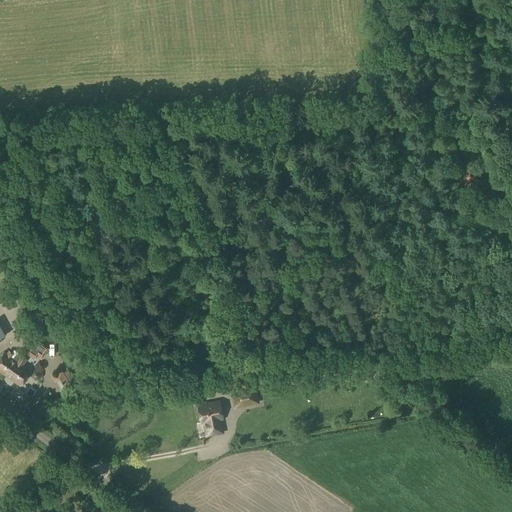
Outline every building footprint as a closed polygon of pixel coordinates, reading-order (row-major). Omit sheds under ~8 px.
[(22,321),(14,333),(26,343),(21,351),(30,357),(34,360),(37,357),(40,360),(48,348),(40,343),(42,340),(38,338),(35,335),(38,332),(22,321)] [(0,358),(0,372),(5,376),(19,386),(30,371),(22,365),(25,361),(23,360),(24,358),(19,355),(17,358),(18,358),(16,361),(4,353),(0,358)] [(73,390),(60,367),(56,370),(57,372),(51,376),(54,382),(56,381),(61,390),(59,391),(62,397),(73,390)] [(257,403),(254,386),(231,391),(233,403),(241,401),(242,406),(257,403)] [(218,426),(217,420),(221,419),(218,402),(197,406),(201,423),(203,423),(206,435),(221,432),(220,426),(218,426)]
